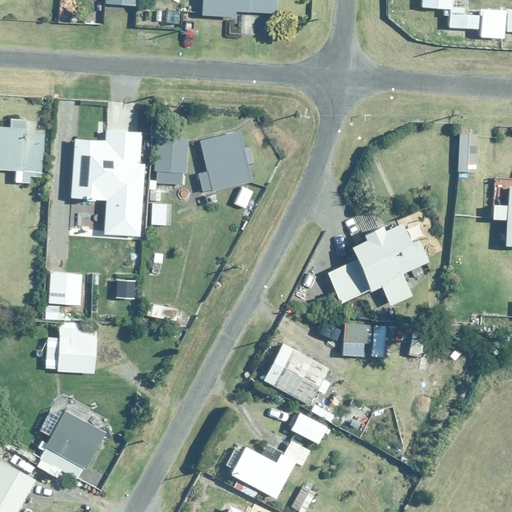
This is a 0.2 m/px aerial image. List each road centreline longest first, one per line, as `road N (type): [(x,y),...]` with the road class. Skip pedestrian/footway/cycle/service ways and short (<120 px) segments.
road 1 (residential): [(132,511),(296,214),(340,76)]
road 2 (residential): [(0,55),(340,76)]
road 3 (residential): [(340,76),(511,86)]
